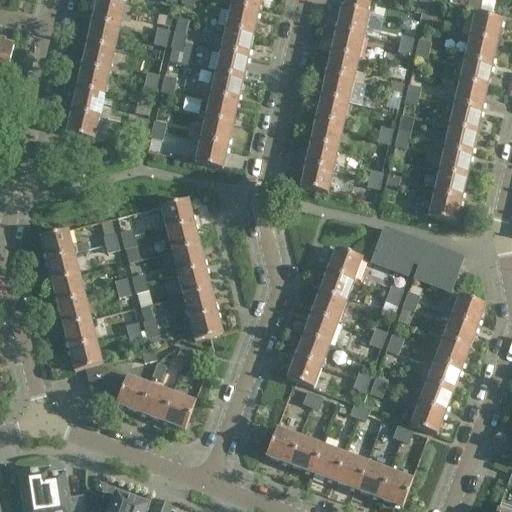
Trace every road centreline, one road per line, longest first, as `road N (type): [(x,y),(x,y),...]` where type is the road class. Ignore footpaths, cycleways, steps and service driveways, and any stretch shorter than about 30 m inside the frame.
road 1 (residential): [(209,483),(276,304),(258,196),(304,0)]
road 2 (residential): [(48,425),(7,250),(52,25)]
road 3 (residential): [(446,511),(511,333)]
road 4 (residential): [(48,425),(209,483)]
